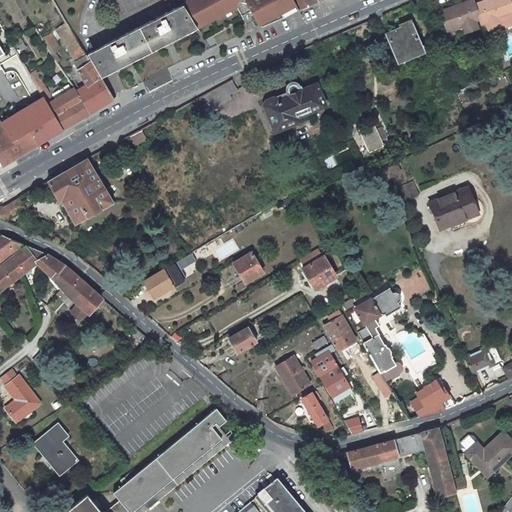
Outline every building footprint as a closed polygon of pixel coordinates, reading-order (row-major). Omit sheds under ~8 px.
[(120,11),(122,15),(151,0),(117,0),(115,1),(120,11)] [(184,0),(181,2),(183,5),(197,27),(236,7),(241,16),(247,13),(251,22),(255,20),(259,27),(298,9),(293,0),(184,0)] [(320,0),(294,0),(300,9),(320,0)] [(473,0),(468,0),(440,9),(448,30),(464,24),(465,31),(478,27),(476,21),(480,19),(474,3),(473,0)] [(511,14),(511,8),(509,0),(484,0),(474,3),(480,19),(481,24),(487,22),(489,29),(501,25),(499,18),(511,14)] [(142,55),(158,47),(157,44),(185,30),(187,33),(197,27),(183,5),(85,55),(86,56),(99,77),(113,70),(112,67),(141,52),(142,55)] [(400,28),(386,33),(397,59),(407,55),(406,52),(420,47),(410,21),(400,26),(400,28)] [(66,23),(56,29),(71,53),(76,59),(85,54),(66,23)] [(59,46),(51,32),(42,38),(55,59),(59,56),(56,52),(59,46)] [(325,48),(340,42),(344,41),(341,32),(322,41),(325,49),(325,48)] [(327,53),(342,48),(340,42),(325,48),(327,53)] [(13,50),(0,54),(0,62),(15,58),(13,50)] [(86,85),(75,92),(88,113),(113,99),(99,77),(86,56),(75,63),(78,71),(86,85)] [(67,79),(72,76),(64,63),(61,65),(64,69),(62,71),(67,79)] [(42,84),(34,72),(29,75),(37,87),(42,84)] [(264,106),(275,132),(301,122),(300,119),(307,116),(306,113),(324,106),(322,99),(324,98),(319,85),(316,86),(315,85),(299,91),(298,87),(297,88),(297,86),(296,85),(294,84),(293,84),(291,84),(288,85),(287,87),(287,89),(288,92),(277,96),(274,94),(269,96),(270,99),(265,101),(264,106)] [(75,92),(74,89),(54,101),(49,93),(42,97),(43,98),(55,117),(62,129),(88,113),(75,92)] [(43,98),(0,123),(11,142),(28,132),(36,145),(48,138),(62,129),(43,98)] [(0,162),(2,166),(36,145),(28,132),(11,142),(0,123),(0,122),(0,162)] [(383,146),(373,123),(358,129),(368,153),(383,146)] [(132,147),(156,133),(150,124),(127,137),(132,147)] [(382,142),(387,140),(381,126),(377,128),(382,142)] [(74,223),(113,202),(87,159),(45,183),(49,190),(51,188),(59,201),(61,200),(74,223)] [(399,171),(395,164),(381,170),(384,178),(399,171)] [(400,203),(417,196),(412,183),(394,189),(400,203)] [(477,214),(466,188),(430,204),(440,229),(450,225),(465,220),(465,219),(477,214)] [(25,209),(19,198),(17,199),(0,208),(0,218),(0,219),(4,220),(25,209)] [(245,282),(263,271),(251,252),(233,262),(245,282)] [(303,268),(315,288),(336,276),(325,256),(323,256),(321,253),(309,260),(312,263),(303,268)] [(176,261),(144,280),(154,296),(186,277),(176,261)] [(400,278),(407,299),(429,291),(422,270),(400,278)] [(327,284),(331,292),(340,287),(336,279),(327,284)] [(392,293),(389,288),(359,305),(363,310),(356,314),(365,328),(358,332),(365,344),(378,336),(379,335),(374,328),(378,326),(373,317),(378,314),(377,313),(378,312),(380,314),(384,315),(385,316),(400,308),(397,303),(399,301),(399,299),(399,298),(399,296),(398,294),(396,293),(395,293),(392,293)] [(344,309),(347,307),(355,302),(352,297),(341,304),(344,309)] [(346,352),(360,344),(339,310),(328,316),(331,321),(324,325),(333,340),(338,338),(346,352)] [(249,325),(228,337),(237,352),(256,341),(254,339),(256,338),(249,325)] [(327,343),(324,336),(311,343),(315,350),(327,343)] [(365,344),(364,344),(380,372),(385,380),(400,372),(402,370),(403,368),(403,367),(402,365),(401,364),(400,363),(397,363),(395,363),(391,357),(392,356),(386,346),(385,346),(378,336),(365,344)] [(473,373),(500,360),(491,342),(483,346),(484,349),(466,358),(473,373)] [(329,352),(335,349),(332,344),(326,347),(329,352)] [(333,377),(341,373),(326,347),(315,354),(317,358),(312,362),(320,376),(329,371),(333,377)] [(291,394),(309,383),(294,356),(279,365),(283,372),(280,374),(291,394)] [(283,372),(279,365),(275,367),(280,374),(283,372)] [(17,376),(11,368),(1,376),(7,384),(17,376)] [(374,375),(386,395),(392,392),(385,380),(380,372),(374,375)] [(16,420),(40,401),(19,375),(17,376),(7,384),(5,386),(16,399),(5,407),(16,420)] [(454,405),(442,388),(432,395),(421,400),(429,414),(439,411),(454,405)] [(302,398),(322,432),(332,427),(318,405),(320,403),(318,399),(320,398),(316,391),(311,394),(310,393),(302,398)] [(62,511),(128,511),(220,437),(211,425),(216,421),(219,425),(226,420),(216,408),(112,492),(119,500),(103,511),(101,511),(86,493),(75,502),(65,490),(57,496),(67,508),(62,511)] [(143,511),(238,435),(226,420),(219,425),(216,421),(211,425),(220,437),(128,511),(143,511)] [(380,427),(376,420),(364,423),(368,430),(380,427)] [(68,435),(58,423),(34,442),(44,454),(46,452),(63,472),(77,459),(73,453),(71,454),(60,441),(68,435)] [(437,496),(455,491),(452,481),(437,428),(434,429),(345,452),(350,469),(425,449),(437,496)] [(477,450),(468,462),(492,481),(502,469),(500,468),(503,464),(505,466),(511,456),(511,442),(502,434),(484,456),(477,450)] [(259,481),(266,489),(274,481),(268,473),(259,481)] [(455,491),(466,488),(463,478),(452,481),(455,491)] [(299,511),(277,483),(240,511),(299,511)]
